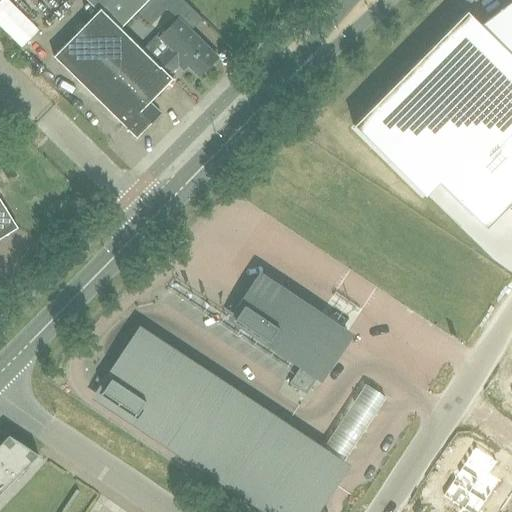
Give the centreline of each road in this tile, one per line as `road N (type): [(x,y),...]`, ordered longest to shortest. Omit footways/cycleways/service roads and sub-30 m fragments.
road 1 (secondary): [(0,374),(366,0)]
road 2 (residential): [(176,511),(0,393)]
road 3 (residential): [(381,511),(455,403)]
